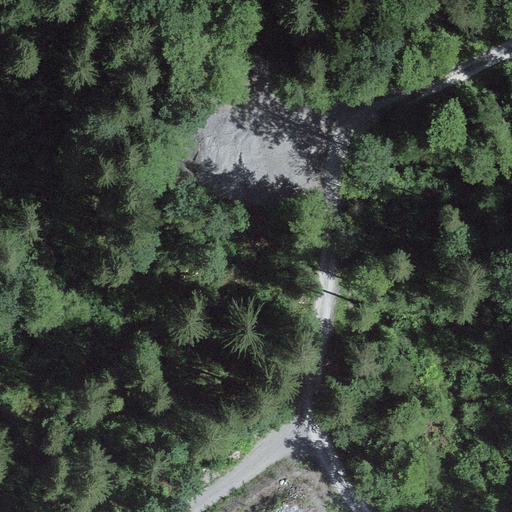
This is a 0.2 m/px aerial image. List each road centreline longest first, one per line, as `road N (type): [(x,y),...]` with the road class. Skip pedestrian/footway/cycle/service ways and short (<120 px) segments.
road 1 (track): [(45,0),(301,126)]
road 2 (track): [(300,417),(178,511)]
